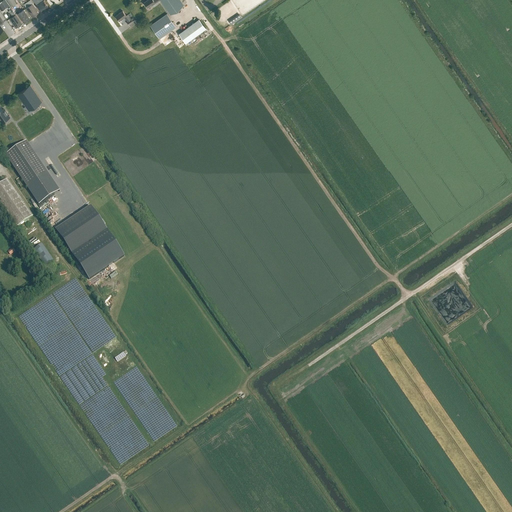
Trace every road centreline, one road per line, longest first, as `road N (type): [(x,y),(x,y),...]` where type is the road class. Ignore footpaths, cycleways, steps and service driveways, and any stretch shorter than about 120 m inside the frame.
road 1 (track): [(407,297),(392,278),(62,511)]
road 2 (track): [(357,511),(272,387),(407,297)]
road 3 (track): [(407,297),(511,225)]
